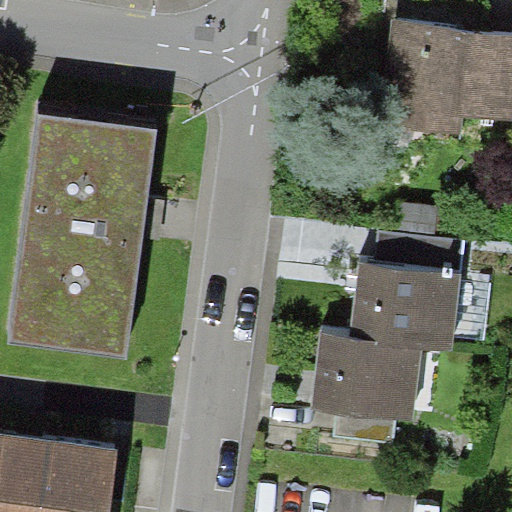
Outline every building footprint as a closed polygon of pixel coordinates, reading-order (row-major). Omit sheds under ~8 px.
[(511,30),(393,18),(382,124),(456,132),(459,109),(505,114),(511,53),(511,30)] [(160,89),(43,75),(15,306),(132,320),(160,89)] [(413,333),(443,337),(456,234),(397,226),(393,257),(353,252),(344,325),(413,333)] [(388,435),(392,405),(404,406),(413,333),(344,325),(314,321),(305,394),(332,398),(328,428),(388,435)] [(0,511),(108,511),(118,440),(34,429),(0,424),(0,511)]
